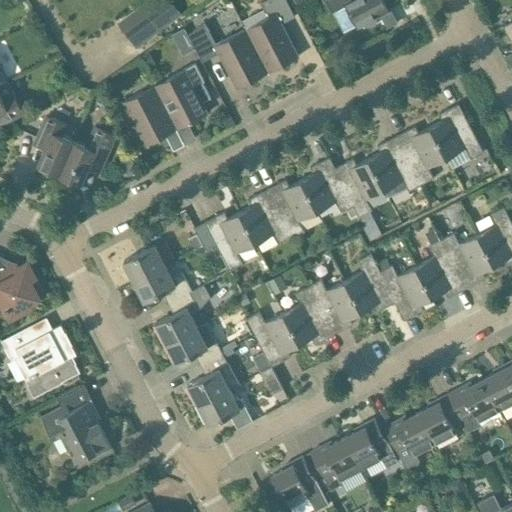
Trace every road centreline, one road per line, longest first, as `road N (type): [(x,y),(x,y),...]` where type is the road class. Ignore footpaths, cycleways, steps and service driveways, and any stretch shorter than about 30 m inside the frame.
road 1 (residential): [(59,242),(472,35)]
road 2 (residential): [(194,468),(511,307)]
road 3 (residential): [(59,242),(167,447),(194,468)]
